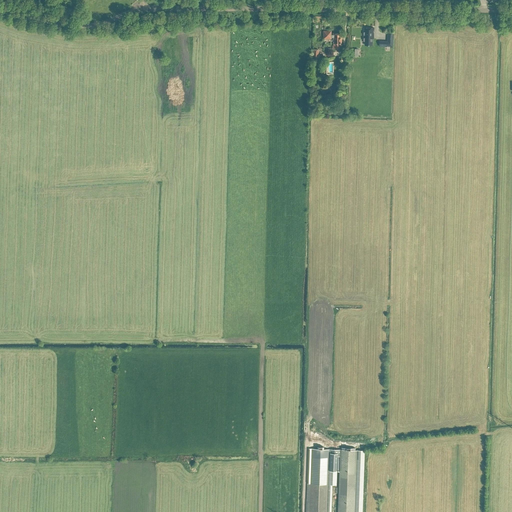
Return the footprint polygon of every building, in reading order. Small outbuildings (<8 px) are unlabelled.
[(364,28),(364,38),(365,38),(365,45),(372,45),(373,38),(374,28),(364,28)] [(334,37),(334,46),(333,46),(333,49),(335,49),(340,49),(340,46),(341,46),(341,33),(334,33),(334,35),(331,35),(331,31),(324,31),(324,38),(331,38),(331,37),(334,37)] [(379,40),(379,45),(393,46),(393,38),(387,38),(387,41),(379,40)] [(307,483),(305,511),(330,511),(332,484),(336,484),(337,456),(340,456),(340,449),(323,449),(323,446),(321,446),(317,446),(317,448),(309,448),(307,483)] [(338,511),(360,511),(363,450),(356,450),(355,450),(355,448),(351,447),(346,447),(342,447),(342,449),(340,449),(340,456),(338,511)]
